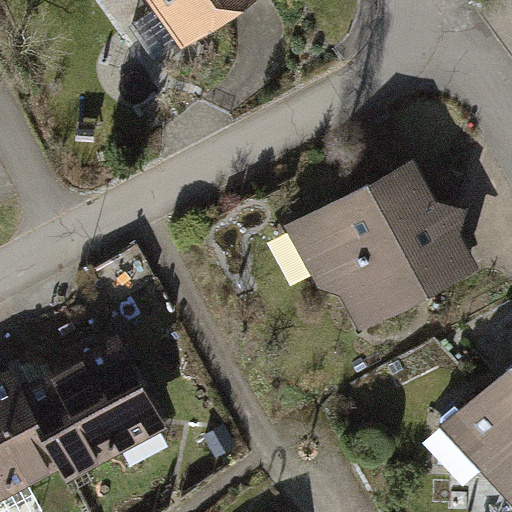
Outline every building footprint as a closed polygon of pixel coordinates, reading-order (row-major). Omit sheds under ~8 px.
[(148,0),(178,46),(251,0),(148,0)] [(306,208),(364,317),(486,252),(429,143),(306,208)] [(300,211),(278,219),(295,265),(317,257),(300,211)] [(8,349),(0,352),(0,494),(56,465),(65,483),(168,430),(116,330),(23,378),(8,349)] [(511,371),(448,442),(511,498),(511,371)]
